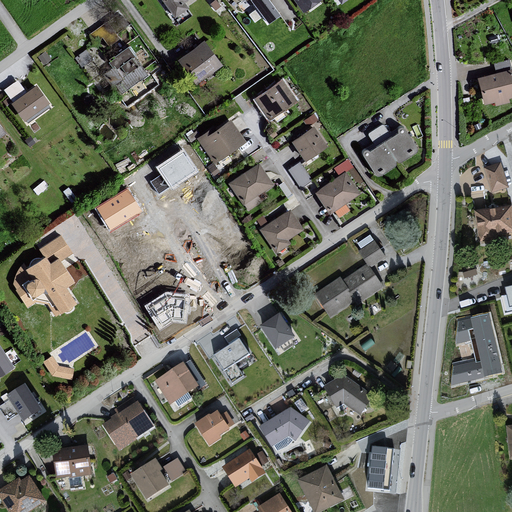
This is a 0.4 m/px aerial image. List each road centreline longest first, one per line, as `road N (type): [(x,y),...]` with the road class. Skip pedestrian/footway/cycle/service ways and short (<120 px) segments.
road 1 (residential): [(0,461),(446,167)]
road 2 (tertiary): [(422,418),(446,167)]
road 3 (tertiary): [(446,167),(437,0)]
